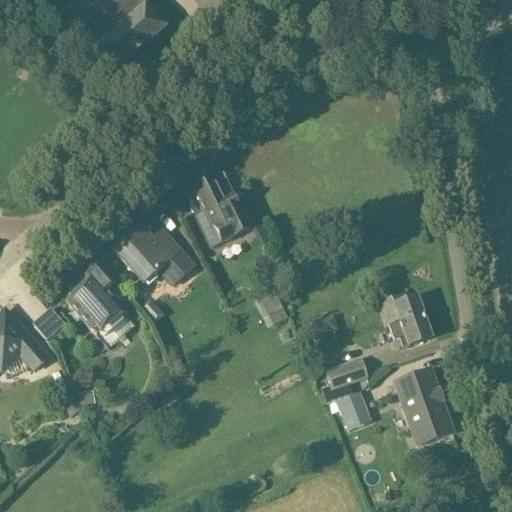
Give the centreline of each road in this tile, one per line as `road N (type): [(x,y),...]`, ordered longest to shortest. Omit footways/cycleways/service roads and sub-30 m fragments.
road 1 (residential): [(511,499),(470,344),(424,45)]
road 2 (unclassified): [(424,45),(234,67),(31,241)]
